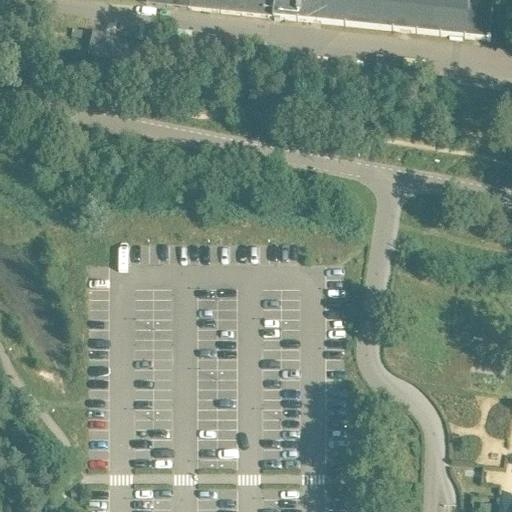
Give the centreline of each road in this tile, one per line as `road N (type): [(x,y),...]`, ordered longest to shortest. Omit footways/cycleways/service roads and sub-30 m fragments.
road 1 (unclassified): [(0,97),(397,175)]
road 2 (residential): [(397,175),(369,356),(375,372),(432,422),(436,464)]
